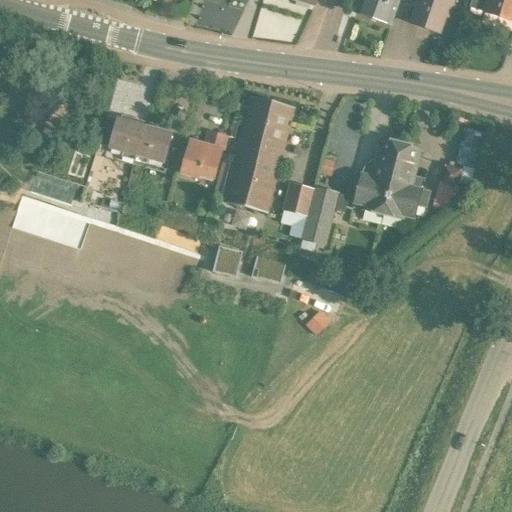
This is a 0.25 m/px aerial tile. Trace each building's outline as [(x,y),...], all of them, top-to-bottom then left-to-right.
[(363,0),(359,14),(393,26),(402,0),(363,0)] [(417,0),(410,23),(447,34),(457,0),(417,0)] [(511,21),(511,0),(474,0),(472,8),(511,21)] [(267,214),(293,109),(245,97),(230,161),(220,201),(225,202),(224,203),(267,214)] [(135,166),(145,129),(115,120),(115,121),(105,118),(98,144),(108,147),(105,157),(135,166)] [(145,129),(135,166),(166,174),(176,137),(145,129)] [(205,132),(201,145),(190,142),(181,174),(198,179),(199,174),(211,177),(210,179),(213,180),(221,151),(223,151),(227,138),(205,132)] [(404,147),(404,146),(384,141),(375,178),(365,176),(357,205),(367,208),(366,211),(386,216),(397,175),(392,173),(392,171),(389,170),(392,158),(411,162),(415,149),(404,147)] [(397,175),(386,216),(407,221),(407,218),(417,220),(425,191),(415,188),(424,151),(404,146),(404,147),(415,149),(411,162),(392,158),(389,170),(392,171),(392,173),(397,175)] [(220,201),(230,161),(221,159),(212,198),(220,201)] [(446,167),(443,176),(438,197),(456,201),(464,171),(446,167)] [(35,194),(75,202),(79,181),(38,174),(35,194)] [(471,177),(466,195),(476,197),(481,179),(471,177)] [(289,183),(282,210),(307,217),(314,189),(289,183)] [(336,215),(313,209),(305,241),(328,247),(336,215)] [(243,254),(219,248),(213,274),(236,279),(243,254)] [(286,265),(257,258),(252,279),(281,286),(286,265)]
